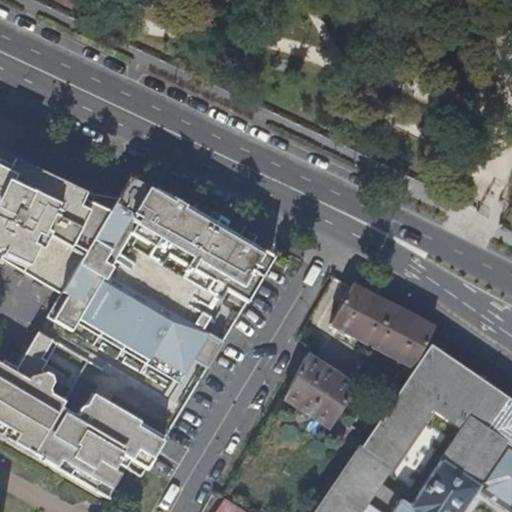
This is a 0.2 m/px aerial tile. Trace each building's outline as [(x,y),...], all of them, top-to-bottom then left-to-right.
[(198,211),(197,211),(197,210),(155,189),(130,178),(128,177),(127,179),(115,198),(100,195),(82,192),(10,158),(8,164),(0,159),(0,258),(18,269),(53,289),(59,293),(58,296),(45,316),(71,331),(76,322),(120,348),(126,353),(177,383),(191,359),(207,368),(222,342),(206,333),(215,320),(189,304),(192,298),(209,307),(220,288),(247,303),(274,257),(267,253),(271,245),(249,234),(243,240),(237,238),(241,231),(198,211)] [(330,324),(412,367),(432,329),(414,319),(375,299),(350,286),(330,324)] [(35,333),(30,343),(32,344),(38,334),(35,333)] [(69,413),(61,407),(60,407),(63,402),(50,394),(48,389),(52,383),(50,375),(41,370),(56,345),(38,334),(32,344),(30,343),(12,372),(10,370),(8,372),(5,370),(0,366),(0,423),(16,434),(11,441),(33,454),(56,467),(60,460),(102,485),(120,453),(131,459),(137,449),(152,457),(165,437),(92,394),(85,405),(80,406),(76,409),(75,411),(76,415),(69,413)] [(6,368),(10,370),(24,347),(20,345),(6,368)] [(511,511),(511,508),(511,400),(445,355),(430,345),(361,447),(360,446),(314,511),(461,511),(477,488),(511,511)] [(354,388),(306,357),(288,390),(284,397),(330,426),(354,388)] [(247,511),(246,511),(223,496),(212,511),(247,511)]
